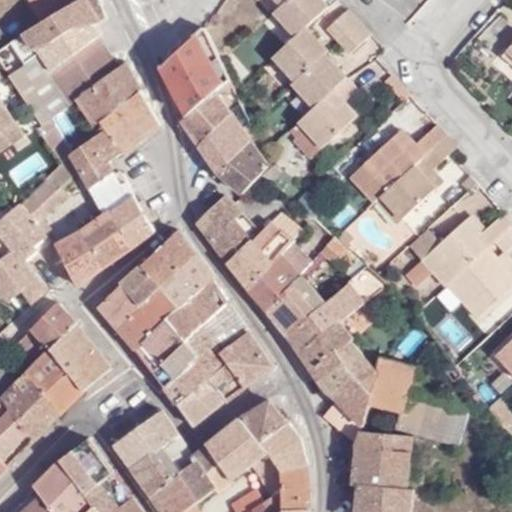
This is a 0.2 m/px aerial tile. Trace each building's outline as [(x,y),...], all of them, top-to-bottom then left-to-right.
[(100,24),(102,22),(87,0),(86,0),(76,6),(43,25),(25,36),(32,45),(37,53),(59,41),(74,33),(95,28),(100,24)] [(28,0),(43,25),(76,6),(72,0),(28,0)] [(108,18),(100,0),(87,0),(102,22),(108,18)] [(273,0),(283,10),(292,0),(273,0)] [(318,23),(331,10),(321,0),(292,0),(283,10),(277,15),(300,40),(318,23)] [(356,4),(337,23),(349,35),(368,17),(356,4)] [(360,48),(380,30),(368,17),(349,35),(360,48)] [(300,40),(295,45),(287,52),(307,75),(328,55),(338,45),(332,38),(318,23),(300,40)] [(101,37),(106,32),(100,24),(95,28),(101,37)] [(59,41),(37,53),(40,57),(53,76),(101,40),(102,39),(101,37),(95,28),(74,33),(59,41)] [(224,65),(221,58),(208,30),(170,64),(175,85),(190,118),(219,93),(232,82),(224,65)] [(0,61),(2,64),(32,45),(25,36),(0,51),(0,61)] [(51,122),(83,98),(122,69),(102,39),(101,40),(53,76),(40,57),(12,77),(45,126),(51,122)] [(328,55),(307,75),(297,84),(319,108),(350,80),(328,55)] [(502,60),(511,67),(511,59),(506,55),(502,60)] [(122,69),(83,98),(103,124),(144,93),(129,64),(122,69)] [(403,101),(410,95),(392,75),(385,82),(403,101)] [(319,108),(304,122),(327,146),(360,116),(349,103),(362,92),(350,80),(319,108)] [(125,153),(162,127),(144,93),(103,124),(108,131),(125,153)] [(245,130),(219,93),(190,118),(186,123),(202,148),(221,129),(229,142),(245,130)] [(0,154),(29,135),(0,95),(0,154)] [(51,122),(45,126),(41,130),(65,165),(66,164),(74,157),(51,122)] [(298,138),(316,156),(327,146),(304,122),(295,130),(300,136),(298,138)] [(260,137),(254,124),(245,130),(229,142),(221,129),(202,148),(221,174),(254,143),(260,137)] [(425,160),(434,151),(440,146),(450,138),(439,126),(417,147),(415,149),(425,160)] [(117,175),(109,163),(125,153),(108,131),(74,157),(83,173),(94,190),(117,175)] [(425,160),(415,149),(417,147),(404,133),(395,141),(418,166),(425,160)] [(437,173),(461,150),(450,138),(440,146),(434,151),(425,160),(437,173)] [(409,174),(416,168),(418,166),(395,141),(386,149),(409,174)] [(271,167),(265,157),(254,143),(221,174),(245,196),(261,178),(271,167)] [(343,188),(365,214),(377,203),(383,197),(409,174),(386,149),(343,188)] [(66,164),(65,165),(22,204),(39,223),(71,193),(67,188),(83,173),(74,157),(66,164)] [(416,168),(429,180),(437,173),(425,160),(418,166),(416,168)] [(438,190),(429,180),(416,168),(409,174),(383,197),(406,220),(438,190)] [(124,188),(117,175),(94,190),(107,215),(112,211),(135,195),(130,184),(124,188)] [(157,232),(135,195),(112,211),(134,248),(157,232)] [(244,215),(245,215),(237,206),(229,197),(200,223),(232,265),(252,244),(235,223),(244,215)] [(377,203),(399,226),(406,220),(383,197),(377,203)] [(22,204),(18,209),(0,224),(0,230),(17,250),(42,227),(39,223),(22,204)] [(134,248),(112,211),(107,215),(82,233),(105,268),(134,248)] [(257,243),(264,234),(244,215),(235,223),(252,244),(255,241),(257,243)] [(511,230),(511,219),(508,215),(488,233),(484,237),(471,222),(444,247),(426,264),(447,289),(451,286),(490,250),(498,243),(511,230)] [(488,233),(475,219),(471,222),(484,237),(488,233)] [(282,230),(273,223),(264,234),(257,243),(266,250),(282,230)] [(50,236),(42,227),(17,250),(26,262),(39,250),(37,248),(50,236)] [(17,250),(0,230),(0,257),(3,261),(17,250)] [(255,241),(252,244),(232,265),(252,290),(283,257),(295,243),(297,241),(282,230),(266,250),(257,243),(255,241)] [(511,249),(511,230),(498,243),(507,253),(511,249)] [(199,256),(182,231),(145,265),(164,288),(199,256)] [(431,231),(412,248),(426,264),(444,247),(431,231)] [(105,268),(82,233),(58,247),(79,287),(105,268)] [(295,243),(283,257),(252,290),(271,315),(304,278),(317,263),(295,243)] [(511,272),(511,258),(507,253),(498,243),(490,250),(511,272)] [(3,261),(0,262),(0,287),(8,299),(22,288),(38,277),(26,262),(17,250),(3,261)] [(481,319),(511,290),(511,272),(490,250),(451,286),(481,319)] [(346,268),(357,280),(370,268),(351,251),(338,264),(343,270),(346,268)] [(164,288),(180,308),(216,279),(217,277),(199,256),(164,288)] [(164,288),(145,265),(123,286),(142,308),(164,288)] [(367,303),(389,285),(381,277),(370,268),(357,280),(351,285),(367,303)] [(50,292),(38,277),(22,288),(35,305),(50,292)] [(304,278),(271,315),(290,337),(330,305),(304,278)] [(194,338),(231,305),(216,279),(180,308),(174,314),(194,338)] [(330,305),(290,337),(315,369),(354,343),(357,341),(343,323),(367,303),(351,285),(330,305)] [(123,286),(101,306),(138,350),(174,314),(180,308),(164,288),(142,308),(123,286)] [(77,326),(59,303),(32,329),(17,345),(37,367),(51,351),(77,326)] [(221,349),(225,355),(253,335),(231,305),(194,338),(210,358),(221,349)] [(156,374),(194,338),(174,314),(138,350),(156,374)] [(88,392),(113,370),(77,326),(51,351),(88,392)] [(227,402),(276,368),(253,335),(225,355),(221,349),(210,358),(200,365),(212,381),(227,402)] [(200,365),(210,358),(194,338),(156,374),(167,388),(200,365)] [(425,377),(440,362),(448,354),(439,341),(415,367),(425,377)] [(340,400),(325,416),(340,427),(358,442),(366,426),(380,373),(354,343),(315,369),(329,390),(340,400)] [(511,343),(502,354),(511,364),(511,343)] [(63,415),(88,392),(51,351),(37,367),(29,374),(63,415)] [(455,382),(464,376),(458,367),(448,354),(440,362),(455,382)] [(415,367),(383,358),(380,373),(366,426),(358,442),(354,484),(361,485),(358,511),(413,511),(415,490),(410,489),(414,437),(398,435),(399,429),(408,393),(415,367)] [(179,405),(212,381),(200,365),(167,388),(179,405)] [(6,367),(0,372),(0,395),(3,400),(21,382),(6,367)] [(3,400),(37,442),(63,415),(29,374),(21,382),(3,400)] [(179,405),(196,427),(227,402),(212,381),(179,405)] [(125,386),(90,409),(103,428),(138,403),(125,386)] [(469,410),(408,393),(399,429),(459,445),(469,410)] [(37,442),(3,400),(0,402),(0,455),(11,468),(37,442)] [(156,401),(145,411),(138,403),(103,428),(117,445),(138,430),(162,411),(156,401)] [(291,425),(273,402),(245,420),(266,444),(291,425)] [(155,453),(179,436),(162,411),(138,430),(155,453)] [(245,420),(211,446),(238,482),(255,469),(273,454),(266,444),(245,420)] [(308,461),(302,439),(291,425),(266,444),(273,454),(285,470),(308,466),(308,461)] [(134,468),(155,453),(138,430),(117,445),(134,468)] [(198,463),(195,458),(179,436),(155,453),(176,480),(198,463)] [(111,468),(91,440),(62,462),(90,502),(91,503),(97,511),(116,511),(133,499),(132,498),(111,468)] [(238,482),(211,446),(195,458),(198,463),(217,490),(221,496),(238,482)] [(154,497),(176,480),(155,453),(134,468),(154,497)] [(285,470),(273,454),(255,469),(274,498),(285,491),(285,470)] [(0,455),(0,479),(11,468),(0,455)] [(90,502),(62,462),(36,487),(43,496),(54,511),(80,511),(91,503),(90,502)] [(217,490),(198,463),(176,480),(154,497),(165,511),(186,511),(197,505),(217,490)] [(285,470),(285,491),(274,498),(266,503),(252,511),(285,511),(287,511),(310,511),(308,466),(285,470)] [(234,508),(237,511),(252,511),(266,503),(258,492),(234,508)] [(54,511),(43,496),(26,511),(54,511)] [(141,511),(133,499),(116,511),(141,511)] [(97,511),(91,503),(80,511),(97,511)]
